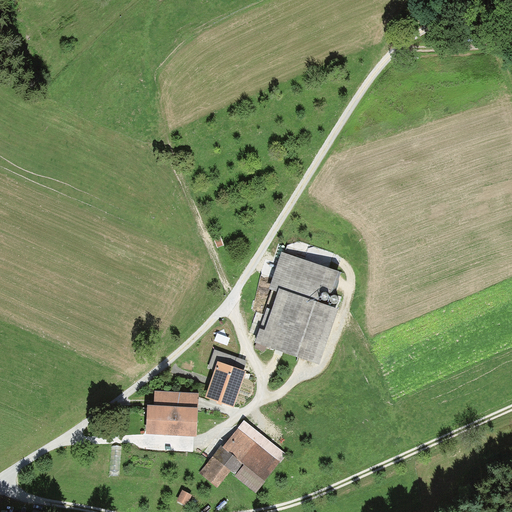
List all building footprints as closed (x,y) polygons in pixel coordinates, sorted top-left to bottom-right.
[(315,265),(282,253),(253,342),(316,363),(334,307),(303,296),(315,265)] [(243,372),(247,361),(214,349),(207,369),(215,371),(211,383),(206,398),(235,407),(247,373),(243,372)] [(180,437),(197,438),(200,394),(154,392),(153,407),(148,407),(147,435),(180,437)] [(245,420),(200,473),(218,488),(233,473),(256,492),(287,454),(245,420)] [(178,499),(188,505),(194,494),(185,488),(178,499)]
